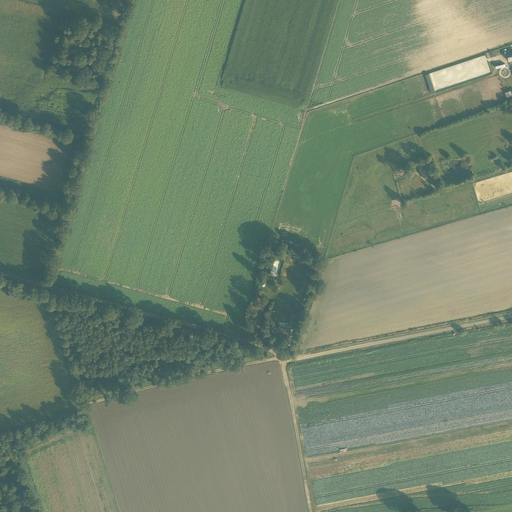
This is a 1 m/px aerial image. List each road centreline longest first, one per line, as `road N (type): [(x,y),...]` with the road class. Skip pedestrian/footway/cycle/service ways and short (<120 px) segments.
road 1 (track): [(281,358),(216,332),(0,273)]
road 2 (track): [(281,358),(0,431)]
road 3 (unclassified): [(281,358),(511,316)]
road 4 (track): [(281,358),(310,511)]
